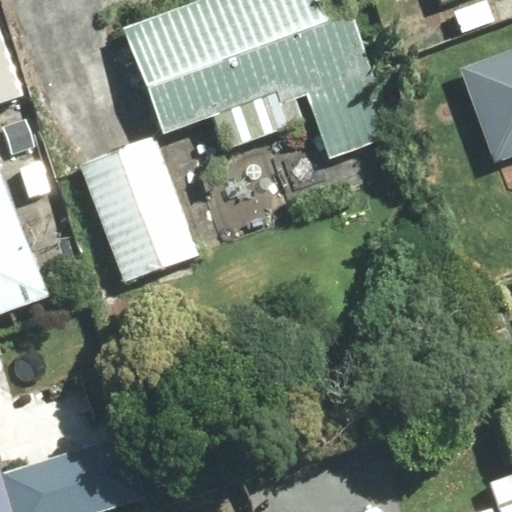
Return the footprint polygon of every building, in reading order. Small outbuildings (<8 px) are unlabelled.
[(341,0),(201,0),(116,31),(156,141),(206,123),(218,156),(308,123),(324,167),(393,142),(341,0)] [(433,0),(438,11),(466,0),(433,0)] [(0,43),(0,100),(18,94),(0,43)] [(511,57),(456,76),(488,170),(511,161),(511,57)] [(121,76),(89,87),(107,142),(139,130),(121,76)] [(153,143),(78,171),(119,286),(194,259),(153,143)] [(0,316),(43,303),(0,169),(0,316)] [(10,511),(0,470),(0,511),(10,511)] [(511,511),(511,474),(489,481),(497,511),(511,511)]
